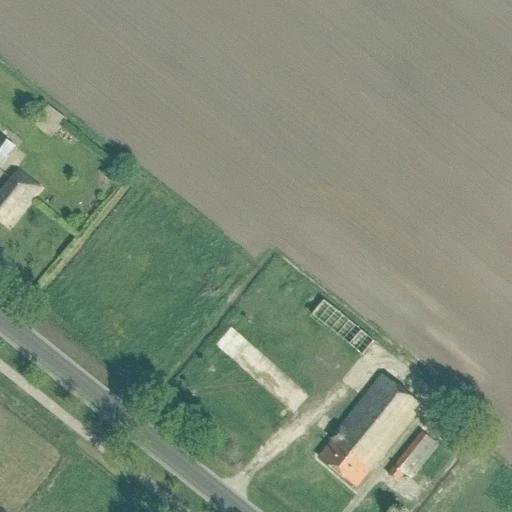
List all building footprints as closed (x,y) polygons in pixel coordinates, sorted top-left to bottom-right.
[(0,134),(0,168),(16,148),(0,134)] [(107,166),(104,169),(105,174),(108,178),(113,177),(117,174),(116,169),(112,165),(107,166)] [(22,215),(41,191),(20,173),(0,197),(0,219),(6,224),(17,210),(22,215)] [(345,366),(360,350),(305,300),(290,316),(345,366)] [(307,385),(314,376),(293,358),(285,367),(307,385)] [(357,489),(424,407),(385,375),(333,440),(335,441),(321,460),(357,489)] [(422,433),(388,475),(397,482),(404,474),(412,480),(439,446),(422,433)]
